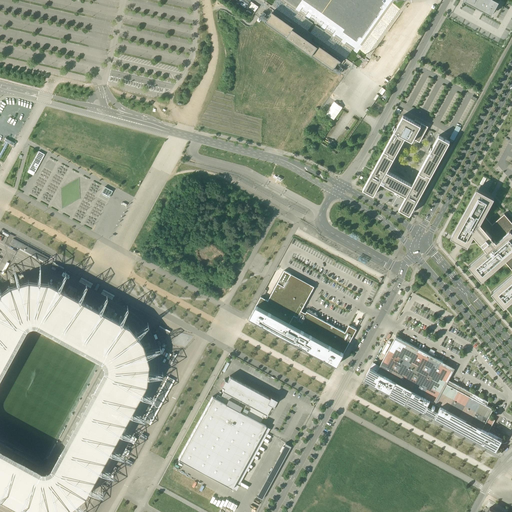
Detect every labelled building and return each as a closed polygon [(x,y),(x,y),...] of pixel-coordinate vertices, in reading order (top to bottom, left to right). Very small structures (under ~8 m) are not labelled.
[(271,11),(341,61),(342,59),(343,60),(344,61),(346,60),(346,59),(352,51),(279,0),(275,0),(271,7),(270,7),(273,10),(271,11)] [(499,1),(496,0),(465,0),(492,15),(499,1)] [(253,1),(249,7),(256,11),(259,6),(253,1)] [(393,4),(359,51),(367,56),(400,9),(393,4)] [(341,61),(271,11),(269,14),(270,15),(265,22),(333,70),(338,63),(339,64),(341,61)] [(327,77),(254,22),(222,65),(296,119),(327,77)] [(343,80),(333,93),(342,99),(352,86),(343,80)] [(430,151),(412,184),(387,171),(405,137),(412,141),(414,139),(420,142),(427,128),(428,126),(415,119),(414,121),(404,115),(403,115),(396,128),(395,128),(394,131),(363,189),(374,195),(381,182),(398,191),(402,193),(406,196),(399,209),(410,215),(450,141),(439,135),(432,148),(431,148),(429,151),(430,151)] [(29,169),(35,172),(38,167),(36,166),(40,159),(42,160),(44,154),(39,151),(29,169)] [(105,187),(101,193),(109,197),(112,191),(105,187)] [(495,197),(477,188),(458,224),(451,237),(468,246),(474,235),(487,250),(469,265),(482,280),(504,261),(511,269),(511,274),(491,292),(504,307),(511,301),(511,300),(511,222),(504,214),(492,224),(485,215),(495,197)] [(49,257),(13,239),(11,243),(19,248),(46,262),(47,260),(49,257)] [(0,496),(18,505),(14,511),(16,511),(20,506),(28,511),(36,511),(39,511),(51,511),(56,511),(59,511),(59,510),(68,507),(76,502),(85,511),(86,511),(78,500),(84,494),(89,487),(104,493),(104,492),(90,484),(99,468),(114,475),(114,474),(100,465),(110,448),(124,455),(111,446),(120,429),(134,436),(135,435),(121,427),(130,411),(145,418),(145,417),(131,409),(140,392),(155,399),(156,398),(142,390),(146,381),(147,373),(163,374),(163,372),(147,370),(148,360),(145,352),(161,346),(145,349),(142,341),(137,334),(148,323),(148,322),(135,331),(129,325),(123,320),(130,306),(129,306),(121,319),(102,309),(109,295),(108,294),(100,308),(81,298),(88,284),(87,283),(79,297),(60,286),(67,272),(66,272),(57,285),(49,280),(40,279),(40,264),(37,279),(28,278),(19,281),(13,266),(16,282),(7,284),(0,289),(0,496)] [(250,317),(338,365),(357,329),(349,325),(345,332),(307,311),(306,313),(301,311),(302,309),(314,287),(284,270),(268,301),(261,297),(250,317)] [(170,331),(159,325),(158,329),(168,335),(170,331)] [(448,364),(396,336),(377,371),(430,400),(430,401),(435,404),(446,384),(451,376),(448,364)] [(173,352),(168,363),(171,365),(177,354),(173,352)] [(377,371),(370,368),(364,379),(424,412),(425,411),(428,405),(430,401),(430,400),(377,371)] [(269,397),(229,376),(227,380),(224,379),(221,386),(223,387),(222,389),(224,391),(221,396),(217,395),(216,398),(260,422),(263,417),(265,418),(267,414),(266,414),(271,405),(273,406),(277,399),(270,396),(269,397)] [(488,402),(453,382),(450,386),(446,384),(435,404),(440,406),(441,406),(488,432),(495,420),(489,417),(493,409),(486,405),(488,402)] [(216,398),(212,396),(178,459),(232,488),(266,425),(260,422),(216,398)] [(432,407),(428,405),(425,411),(428,413),(428,414),(431,415),(435,416),(438,410),(434,408),(435,406),(433,405),(432,407)] [(488,432),(441,406),(440,406),(438,410),(435,416),(434,417),(496,451),(502,440),(488,432)] [(285,443),(257,496),(262,499),(291,446),(285,443)] [(170,480),(211,500),(216,491),(175,470),(170,480)]
